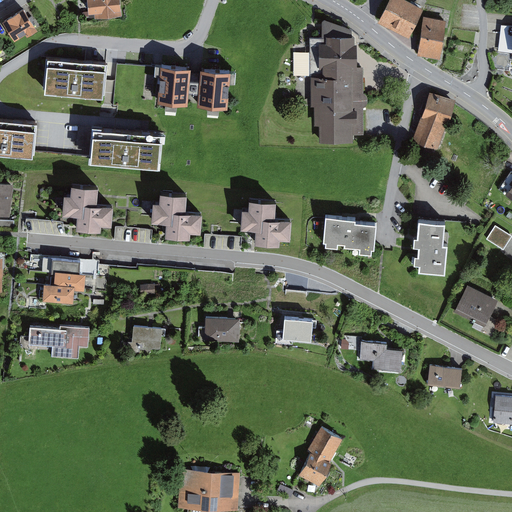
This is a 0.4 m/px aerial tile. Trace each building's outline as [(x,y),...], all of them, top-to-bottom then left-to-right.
[(121,13),(119,0),(88,0),(90,9),(95,9),(95,15),(121,13)] [(34,26),(23,8),(4,19),(15,37),(34,26)] [(419,37),(385,15),(377,29),(412,52),(433,56),(442,39),(419,37)] [(321,121),(321,140),(352,141),(352,130),(361,130),(361,67),(353,67),(353,35),(328,35),(328,44),(313,44),(313,101),(317,101),(317,121),(321,121)] [(511,36),(497,35),(493,69),(511,70),(511,36)] [(87,47),(87,57),(100,58),(101,48),(87,47)] [(105,97),(107,63),(105,63),(93,62),(85,61),(47,57),(44,92),(105,97)] [(186,106),(190,67),(162,65),(159,103),(186,106)] [(227,103),(230,68),(202,66),(199,101),(227,103)] [(450,115),(421,106),(407,149),(436,158),(450,115)] [(36,121),(0,117),(0,150),(33,154),(36,121)] [(158,166),(162,132),(94,124),(90,158),(158,166)] [(511,172),(500,189),(511,196),(511,172)] [(12,184),(0,182),(0,214),(8,216),(12,184)] [(72,195),(65,194),(63,215),(79,217),(78,231),(98,232),(99,225),(110,226),(111,207),(99,206),(96,206),(98,187),(73,185),(72,195)] [(186,194),(161,192),(160,203),(154,202),(152,224),(168,225),(167,237),(188,239),(189,231),(198,232),(200,214),(185,212),(186,194)] [(275,202),(250,201),(249,208),(243,208),(242,229),(259,230),(258,244),(277,245),(277,239),(288,239),(289,221),(274,220),(275,202)] [(437,219),(405,217),(404,228),(465,232),(465,221),(437,219)] [(444,222),(419,220),(415,267),(420,267),(419,273),(444,275),(448,232),(443,232),(444,222)] [(372,229),(325,222),(320,257),(367,263),(372,229)] [(511,236),(495,226),(487,240),(504,250),(508,243),(511,236)] [(87,272),(42,269),(39,310),(85,313),(87,272)] [(154,284),(141,286),(142,297),(155,295),(154,284)] [(498,300),(468,286),(457,309),(487,323),(498,300)] [(231,318),(206,317),(205,340),(237,341),(237,318),(231,318)] [(302,318),(285,317),(284,331),(278,330),(277,342),(292,343),(293,337),(311,339),(313,319),(302,318)] [(150,327),(136,326),(134,342),(129,342),(128,353),(139,354),(139,347),(160,348),(161,328),(150,327)] [(91,333),(28,330),(26,366),(89,369),(91,333)] [(376,383),(401,385),(403,355),(386,354),(386,347),(358,345),(357,368),(377,369),(376,383)] [(464,375),(425,371),(422,402),(461,405),(464,375)] [(511,405),(493,403),(490,430),(511,431),(511,405)] [(343,438),(323,427),(311,449),(314,451),(300,476),(320,487),(333,464),(330,462),(331,460),(343,438)] [(243,511),(246,480),(177,476),(174,511),(243,511)]
